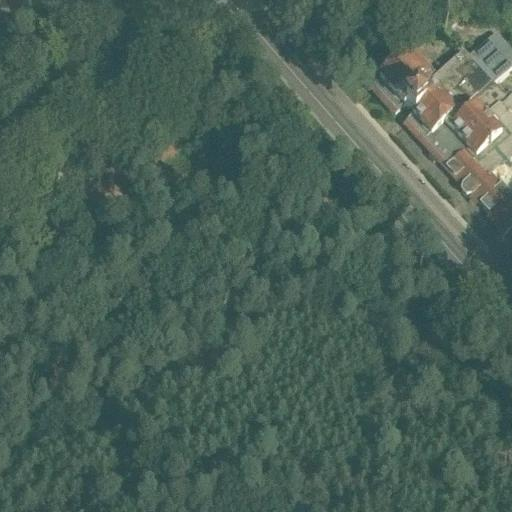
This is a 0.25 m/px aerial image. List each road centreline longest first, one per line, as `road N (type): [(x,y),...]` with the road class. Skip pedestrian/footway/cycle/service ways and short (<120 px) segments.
road 1 (primary): [(511,320),(228,0)]
road 2 (track): [(128,0),(0,103)]
